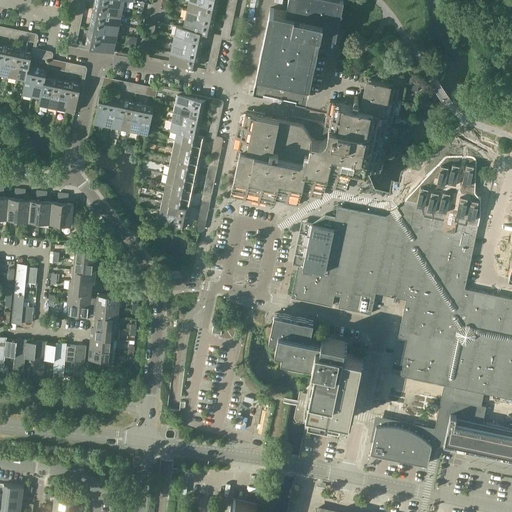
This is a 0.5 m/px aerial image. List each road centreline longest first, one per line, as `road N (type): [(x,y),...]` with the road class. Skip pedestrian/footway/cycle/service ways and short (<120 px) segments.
road 1 (residential): [(262,299),(377,330),(345,477)]
road 2 (residential): [(151,443),(154,289)]
road 3 (tertiary): [(4,427),(151,443)]
road 4 (residential): [(98,58),(51,47),(58,15),(0,3)]
road 5 (residential): [(511,282),(496,277),(490,263),(511,159)]
road 6 (residential): [(154,289),(76,178)]
road 7 (residential): [(76,178),(98,58)]
